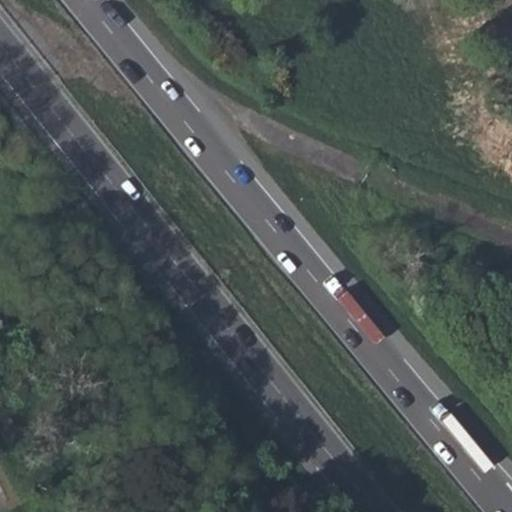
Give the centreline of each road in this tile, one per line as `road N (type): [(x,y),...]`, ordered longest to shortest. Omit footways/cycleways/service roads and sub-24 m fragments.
road 1 (trunk): [(506,511),(85,0)]
road 2 (trunk): [(0,45),(375,511)]
